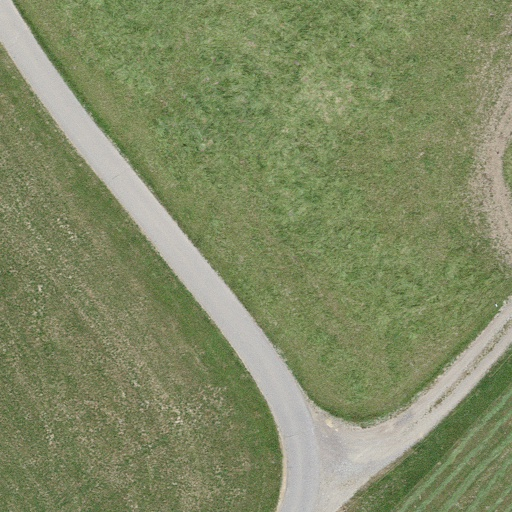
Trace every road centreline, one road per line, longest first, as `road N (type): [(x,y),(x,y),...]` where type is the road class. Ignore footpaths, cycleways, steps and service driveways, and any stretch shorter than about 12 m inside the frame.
road 1 (unclassified): [(0,13),(53,95),(271,377),(301,447),(295,511)]
road 2 (track): [(303,479),(408,425),(511,321)]
